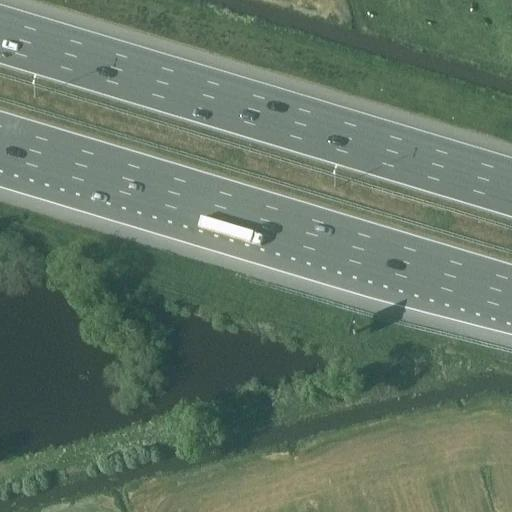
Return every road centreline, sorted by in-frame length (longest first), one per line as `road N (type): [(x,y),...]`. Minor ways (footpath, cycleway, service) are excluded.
road 1 (motorway): [(0,141),(511,295)]
road 2 (motorway): [(511,190),(0,36)]
road 3 (track): [(131,436),(0,470)]
